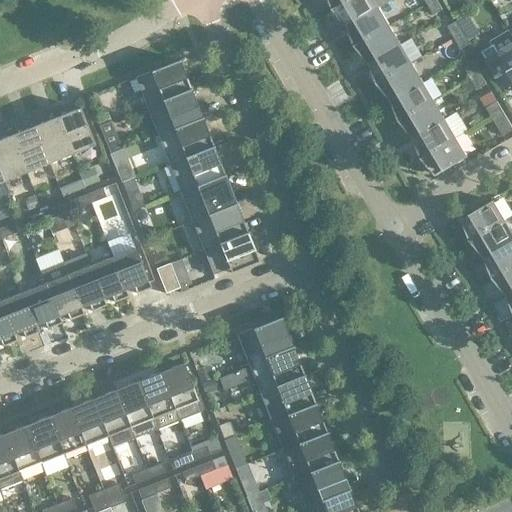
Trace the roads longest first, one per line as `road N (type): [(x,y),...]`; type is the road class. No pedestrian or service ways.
road 1 (residential): [(0,384),(307,266)]
road 2 (residential): [(307,266),(201,0)]
road 3 (tertiary): [(393,226),(256,0)]
road 4 (residential): [(403,511),(307,266)]
road 5 (tertiary): [(511,428),(393,226)]
road 6 (residential): [(0,86),(119,39),(189,0)]
road 7 (residential): [(393,226),(511,156)]
